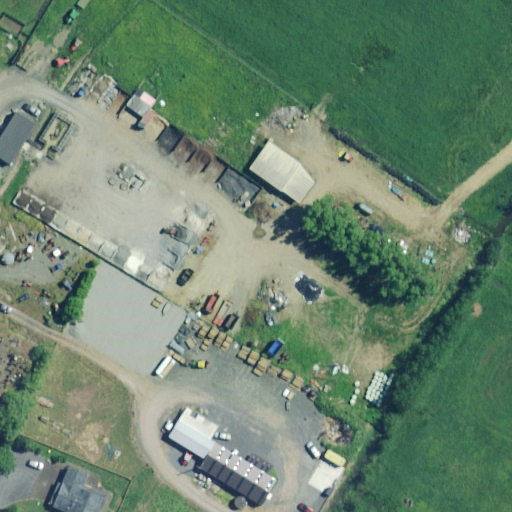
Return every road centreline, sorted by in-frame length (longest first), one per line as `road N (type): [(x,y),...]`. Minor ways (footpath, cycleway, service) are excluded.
road 1 (unknown): [(0,95),(28,82),(56,89),(262,229),(335,165)]
road 2 (unknown): [(285,511),(290,474),(275,448),(225,408),(186,395),(149,415),(154,450),(178,479),(232,511)]
